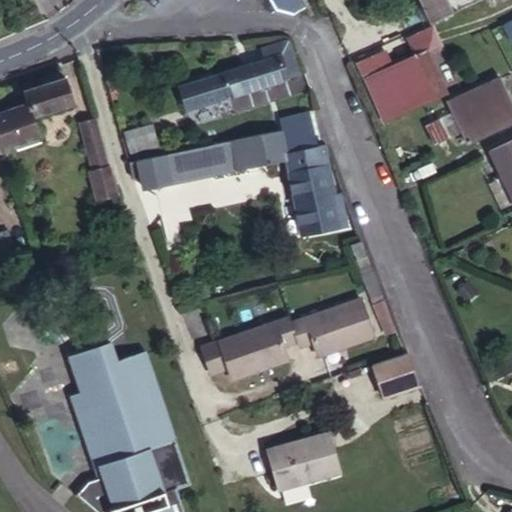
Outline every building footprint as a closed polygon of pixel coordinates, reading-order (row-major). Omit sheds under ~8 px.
[(277,0),(289,11),(303,3),(301,0),(277,0)] [(451,0),(424,0),(433,19),(456,8),(451,0)] [(183,82),(189,104),(208,99),(306,71),(298,44),(286,38),(286,41),(265,46),(269,58),(201,77),(183,82)] [(430,49),(386,69),(403,106),(447,86),(430,49)] [(403,106),(386,69),(372,76),(389,113),(403,106)] [(0,108),(0,135),(3,144),(43,131),(36,110),(79,97),(72,73),(29,87),(32,98),(0,108)] [(479,100),(506,88),(499,74),(472,86),(479,100)] [(470,105),(479,100),(472,86),(448,99),(467,139),(471,138),(458,111),(470,105)] [(511,118),(511,101),(506,88),(479,100),(470,105),(484,132),(511,118)] [(471,138),(484,132),(470,105),(458,111),(471,138)] [(279,116),(282,128),(287,127),(288,133),(316,127),(313,110),(279,116)] [(108,158),(97,114),(83,119),(93,161),(108,158)] [(164,148),(159,122),(131,128),(136,153),(164,148)] [(282,128),(132,158),(136,173),(146,174),(148,184),(290,155),(299,201),(320,197),(326,228),(349,223),(342,191),(336,192),(326,143),(319,144),(292,150),(288,133),(287,127),(282,128)] [(316,127),(288,133),(292,150),(319,144),(316,127)] [(511,135),(490,145),(511,191),(511,135)] [(100,195),(121,190),(111,163),(109,163),(92,167),(100,195)] [(373,254),(366,237),(356,241),(363,258),(373,254)] [(373,254),(363,258),(369,270),(378,267),(373,254)] [(397,343),(406,339),(378,267),(369,270),(397,343)] [(293,310),(289,312),(297,336),(301,335),(303,341),(316,336),(322,351),(378,331),(365,292),(294,317),(293,310)] [(297,336),(289,312),(203,341),(213,368),(230,361),(234,374),(291,354),(286,339),(297,336)] [(188,511),(180,489),(194,485),(149,352),(122,361),(115,341),(74,355),(87,391),(76,395),(101,467),(105,465),(109,476),(93,482),(102,511),(107,511),(115,509),(115,511),(188,511)] [(384,390),(421,377),(408,344),(372,357),(384,390)] [(349,456),(335,419),(272,442),(285,479),(349,456)] [(100,511),(102,511),(93,482),(80,494),(100,511)]
